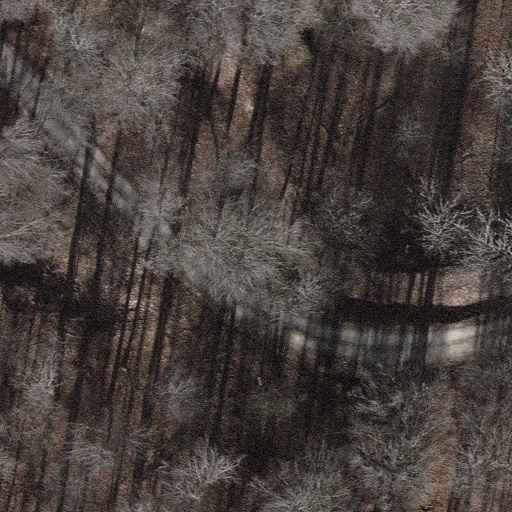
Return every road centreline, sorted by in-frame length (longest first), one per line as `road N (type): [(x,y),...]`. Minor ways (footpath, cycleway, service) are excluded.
road 1 (track): [(511,330),(465,346),(314,327),(0,86)]
road 2 (track): [(208,0),(314,327)]
